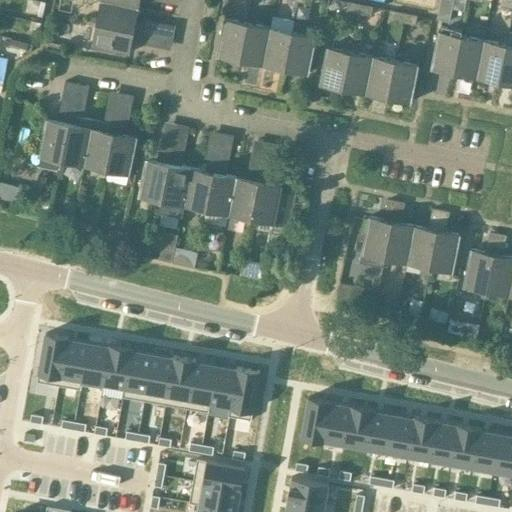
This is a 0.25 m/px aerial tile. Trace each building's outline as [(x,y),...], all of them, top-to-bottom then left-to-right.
[(450,0),(439,0),(437,16),(449,19),(452,0),(450,0)] [(511,0),(501,0),(500,6),(511,8),(511,0)] [(97,23),(132,30),(136,8),(101,1),(98,18),(97,23)] [(345,11),(358,13),(360,5),(347,2),(345,11)] [(358,13),(372,16),(373,7),(360,5),(358,13)] [(390,20),(402,23),(404,14),(391,11),(390,20)] [(402,23),(415,25),(416,16),(404,14),(402,23)] [(140,28),(153,30),(154,22),(142,19),(140,28)] [(217,56),(240,61),(247,24),(224,19),(217,56)] [(92,47),(128,54),(132,30),(97,23),(96,27),(92,47)] [(240,61),(262,65),(270,29),(247,24),(240,61)] [(262,65),(285,70),(292,33),(270,29),(262,65)] [(430,69),(454,74),(461,37),(438,32),(430,69)] [(285,70),(308,74),(315,38),(292,33),(285,70)] [(137,43),(150,46),(151,37),(139,35),(137,43)] [(454,74),(476,78),(484,41),(461,37),(454,74)] [(476,78),(499,83),(506,46),(484,41),(476,78)] [(45,49),(61,53),(63,46),(47,43),(45,49)] [(499,83),(511,85),(511,46),(506,46),(499,83)] [(319,85),(342,89),(349,53),(326,48),(319,85)] [(342,89),(365,94),(372,57),(349,53),(342,89)] [(365,94),(387,98),(395,62),(372,57),(365,94)] [(387,98),(411,103),(418,66),(395,62),(387,98)] [(59,169),(77,83),(65,81),(57,120),(45,118),(38,155),(57,159),(55,168),(59,169)] [(64,160),(83,164),(92,119),(82,117),(89,86),(77,83),(59,169),(63,169),(64,160)] [(100,177),(104,178),(114,132),(110,131),(114,112),(105,110),(103,121),(92,119),(83,164),(101,168),(100,177)] [(118,126),(127,127),(129,115),(121,113),(118,126)] [(104,178),(108,178),(109,170),(129,174),(137,137),(114,132),(104,178)] [(137,196),(161,200),(173,144),(160,141),(156,161),(145,159),(137,196)] [(181,218),(184,206),(183,205),(191,168),(180,166),(184,146),(173,144),(161,200),(158,213),(181,218)] [(200,218),(203,218),(213,172),(210,172),(214,152),(205,150),(201,170),(191,168),(183,205),(184,206),(201,209),(200,218)] [(210,210),(227,214),(235,177),(225,175),(229,155),(221,154),(217,173),(213,172),(203,218),(208,219),(210,210)] [(244,227),(248,228),(258,182),(262,162),(250,160),(246,179),(235,177),(227,214),(246,218),(244,227)] [(271,233),(286,236),(295,195),(280,192),(282,186),(270,184),(274,164),(262,162),(258,182),(248,228),(252,229),(254,220),(273,223),(271,233)] [(384,213),(393,214),(396,202),(387,200),(384,213)] [(393,214),(402,216),(404,203),(396,202),(393,214)] [(429,222),(438,224),(441,211),(432,209),(429,222)] [(438,224),(446,226),(449,213),(441,211),(438,224)] [(392,222),(369,217),(361,253),(359,262),(382,267),(384,258),(392,222)] [(384,258),(407,262),(414,226),(392,222),(384,258)] [(407,262),(429,267),(436,231),(414,226),(407,262)] [(498,230),(489,228),(487,241),(496,243),(498,230)] [(197,249),(172,244),(175,233),(164,230),(159,257),(194,264),(197,249)] [(506,232),(498,230),(496,243),(504,244),(506,232)] [(429,267),(452,272),(460,236),(436,231),(429,267)] [(463,285),(486,290),(494,250),(471,245),(463,285)] [(486,290),(509,294),(511,278),(511,253),(494,250),(486,290)] [(46,332),(39,371),(49,373),(61,375),(68,337),(68,336),(61,335),(46,332)] [(68,337),(61,375),(71,377),(82,379),(89,341),(73,338),(68,337)] [(89,341),(82,379),(93,381),(103,383),(110,345),(109,344),(105,344),(89,341)] [(110,345),(103,383),(108,384),(125,387),(131,348),(132,349),(132,348),(116,345),(109,344),(110,345)] [(131,348),(125,387),(130,388),(146,390),(153,352),(137,349),(132,349),(131,348)] [(153,352),(146,390),(161,393),(167,394),(174,356),(173,356),(168,355),(153,352)] [(174,356),(167,394),(171,395),(188,398),(195,360),(196,360),(196,359),(179,356),(173,355),(173,356),(174,356)] [(195,360),(188,398),(194,399),(210,402),(216,364),(200,361),(196,360),(195,360)] [(216,364),(210,402),(220,404),(231,406),(238,367),(237,367),(231,366),(216,364)] [(238,367),(231,406),(241,407),(253,409),(260,371),(242,368),(237,367),(238,367)] [(308,397),(301,436),(312,438),(323,440),(330,401),(324,400),(308,397)] [(330,401),(323,440),(339,442),(344,443),(351,404),(347,404),(330,401)] [(351,404),(344,443),(354,445),(366,447),(373,409),(373,408),(369,408),(351,404)] [(373,409),(366,447),(370,448),(387,451),(394,413),(377,410),(373,409)] [(31,413),(30,421),(42,423),(43,415),(31,413)] [(394,413),(387,451),(403,454),(408,455),(415,417),(414,417),(410,416),(394,413)] [(415,417),(408,455),(413,456),(430,459),(436,420),(419,417),(414,416),(414,417),(415,417)] [(63,419),(61,427),(73,429),(75,421),(63,419)] [(436,420),(430,459),(434,459),(451,462),(458,424),(442,421),(436,420)] [(75,421),(73,429),(85,431),(86,423),(75,421)] [(458,424),(451,462),(455,463),(472,466),(479,428),(480,428),(480,427),(463,424),(458,424)] [(96,425),(94,433),(106,435),(108,427),(96,425)] [(479,428),(472,466),(476,467),(493,470),(500,432),(484,429),(480,428),(479,428)] [(126,430),(125,438),(137,440),(138,432),(126,430)] [(138,432),(137,440),(149,442),(150,434),(138,432)] [(511,433),(500,432),(493,470),(510,473),(511,473),(511,433)] [(160,436),(158,444),(170,446),(171,438),(160,436)] [(190,442),(189,449),(201,452),(202,444),(190,442)] [(202,444),(201,452),(212,454),(214,446),(202,444)] [(234,449),(232,457),(244,459),(245,451),(234,449)] [(207,460),(203,482),(241,488),(242,480),(245,466),(207,460)] [(158,461),(156,473),(164,475),(166,463),(158,461)] [(297,462),(295,470),(307,472),(308,464),(297,462)] [(319,466),(317,474),(329,476),(330,468),(319,466)] [(340,469),(338,477),(350,479),(352,472),(340,469)] [(156,473),(154,485),(162,486),(164,475),(156,473)] [(371,475),(369,483),(381,485),(382,477),(371,475)] [(290,488),(289,493),(326,500),(327,495),(329,483),(292,476),(290,488)] [(382,477),(381,485),(393,487),(394,479),(382,477)] [(203,482),(199,503),(237,510),(238,503),(241,488),(203,482)] [(413,483),(412,490),(423,493),(425,485),(413,483)] [(434,486),(433,494),(445,496),(446,489),(434,486)] [(456,490),(454,498),(466,500),(467,492),(456,490)] [(287,504),(286,510),(298,511),(323,511),(324,511),(326,500),(289,493),(287,504)] [(357,493),(355,505),(362,506),(365,495),(357,493)] [(152,494),(150,506),(158,508),(160,496),(152,494)] [(477,494),(475,502),(487,504),(489,496),(477,494)] [(489,496),(487,504),(499,506),(500,498),(489,496)] [(199,503),(197,511),(236,511),(237,510),(199,503)]
